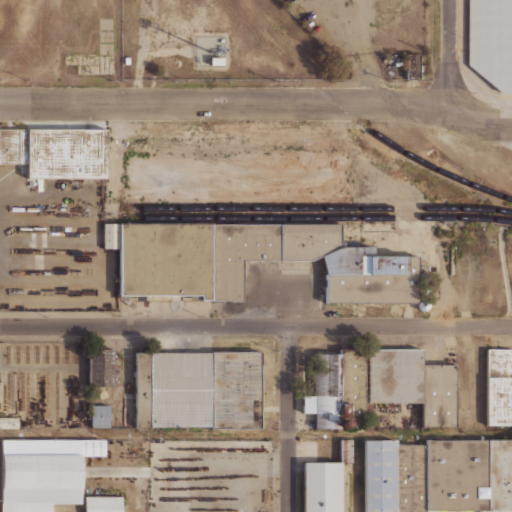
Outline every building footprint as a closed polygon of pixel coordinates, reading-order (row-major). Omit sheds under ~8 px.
[(511,0),(511,93),(501,93),(468,64),(468,0),(511,0)] [(419,54),(407,54),(406,78),(419,79),(419,54)] [(0,163),(0,129),(107,129),(107,178),(28,178),(28,163),(0,163)] [(124,202),(124,153),(346,153),(346,202),(124,202)] [(374,247),(374,255),(418,255),(418,302),(326,302),(326,274),(321,256),(311,261),(243,261),(243,300),(201,300),(201,295),(120,295),(120,248),(103,248),(103,223),(212,223),(212,224),(341,224),(341,247),(374,247)] [(114,385),(89,385),(89,348),(114,348),(114,385)] [(422,402),(370,402),(370,428),(364,428),(364,417),(350,417),(350,418),(340,418),(340,427),(315,427),(315,412),(303,412),(303,395),(315,395),(315,353),(339,353),(339,348),(422,348),(422,364),(455,364),(455,427),(422,427),(422,402)] [(511,372),(511,348),(487,348),(487,424),(511,424),(511,372)] [(212,352),(212,351),(261,351),(261,428),(212,428),(212,427),(135,427),(135,352),(212,352)] [(109,427),(91,427),(91,405),(109,405),(109,427)] [(18,428),(0,428),(0,417),(18,417),(18,428)] [(105,455),(82,455),(82,503),(52,503),(52,511),(1,511),(1,502),(1,439),(105,439),(105,455)] [(352,462),(341,462),(341,511),(304,511),(304,461),(340,461),(340,439),(352,439),(352,462)] [(511,510),(426,510),(426,511),(364,511),(364,439),(396,439),(396,444),(426,444),(426,439),(511,439),(511,510)] [(85,511),(85,496),(122,496),(122,511),(85,511)]
